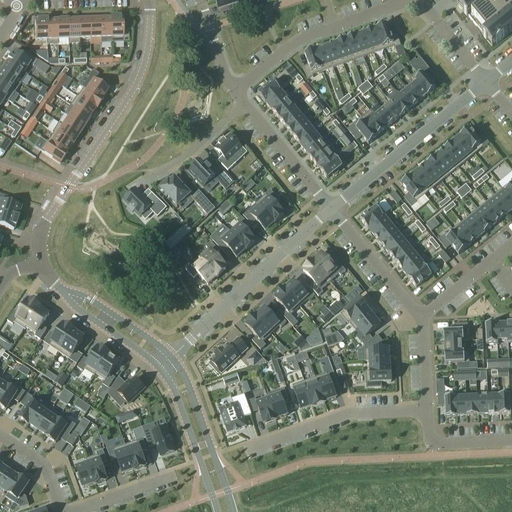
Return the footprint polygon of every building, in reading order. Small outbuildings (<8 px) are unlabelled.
[(221,0),(215,2),(218,13),(233,8),(235,14),(252,9),(249,2),(238,6),(236,0),(221,0)] [(511,31),(511,0),(463,0),(457,6),(467,18),(468,18),(476,28),(479,25),(484,31),(481,34),(482,35),(481,36),(486,42),(490,39),(495,46),(511,31)] [(100,40),(99,20),(88,21),(89,40),(100,40)] [(110,20),(99,20),(100,40),(100,44),(110,44),(111,44),(110,20)] [(122,31),(121,20),(110,20),(111,44),(128,43),(128,31),(122,31)] [(78,45),(77,21),(67,22),(68,46),(78,45)] [(89,40),(88,21),(77,21),(78,45),(79,45),(79,40),(89,40)] [(45,22),(34,23),(34,28),(34,42),(45,42),(46,46),(45,22)] [(57,46),(56,22),(45,22),(46,46),(57,46)] [(68,46),(67,22),(56,22),(57,46),(57,41),(67,41),(67,46),(68,46)] [(386,26),(376,29),(383,51),(394,48),(394,49),(400,47),(396,36),(391,38),(386,26)] [(383,51),(376,29),(375,29),(376,30),(366,33),(373,55),(383,51)] [(373,55),(366,33),(355,37),(363,59),(373,55)] [(363,59),(355,37),(345,41),(353,62),(363,59)] [(353,62),(345,41),(335,44),(343,66),(353,62)] [(343,66),(335,44),(325,48),(332,69),(343,66)] [(332,69),(325,48),(315,52),(315,54),(322,73),(332,69)] [(322,73),(315,54),(315,52),(304,55),(308,67),(303,69),(307,81),(313,78),(312,77),(322,73)] [(23,61),(12,53),(5,64),(25,77),(22,75),(28,66),(32,69),(36,62),(26,56),(23,61)] [(435,90),(429,82),(434,77),(419,60),(416,62),(421,69),(411,78),(426,97),(429,94),(430,95),(435,90)] [(25,77),(5,64),(0,71),(20,85),(25,77)] [(20,85),(0,71),(0,84),(14,94),(20,85)] [(60,75),(54,84),(59,87),(65,78),(64,77),(60,75)] [(82,90),(82,89),(101,102),(107,92),(92,82),(95,78),(90,75),(87,79),(81,89),(82,90)] [(426,97),(411,78),(410,78),(413,82),(406,89),(418,103),(426,97)] [(264,104),(283,89),(276,80),(267,88),(267,87),(262,91),(263,91),(257,96),(264,104)] [(14,94),(0,84),(0,97),(8,103),(14,94)] [(54,84),(48,92),(53,96),(59,87),(54,84)] [(95,111),(101,102),(82,89),(82,90),(76,98),(75,97),(75,98),(95,111)] [(272,112),(290,97),(286,100),(280,92),(284,89),(283,89),(264,104),(265,105),(265,104),(272,112)] [(418,103),(406,89),(397,95),(409,110),(418,103)] [(395,93),(387,100),(389,102),(401,117),(409,110),(397,95),(395,93)] [(278,121),(297,106),(290,97),(272,112),(278,121)] [(95,111),(75,98),(69,107),(89,120),(95,111)] [(37,111),(41,114),(47,105),(42,102),(40,106),(37,111)] [(401,117),(389,102),(380,109),(393,124),(401,117)] [(31,114),(35,108),(30,105),(26,111),(31,114)] [(285,129),(303,115),(303,114),(300,117),(294,109),(297,106),(278,121),(285,129)] [(69,107),(73,110),(67,118),(83,129),(89,120),(69,107)] [(393,124),(380,109),(382,111),(374,118),(369,112),(384,131),(393,124)] [(35,123),(41,114),(37,111),(31,120),(35,123)] [(384,131),(369,112),(361,119),(376,138),(384,131)] [(292,137),(311,122),(310,122),(309,123),(303,115),(285,129),(292,137)] [(83,129),(67,118),(61,127),(57,124),(57,125),(77,138),(83,129)] [(347,131),(346,131),(356,142),(361,138),(368,146),(377,139),(376,138),(361,119),(352,126),(347,131)] [(299,146),(318,131),(311,122),(292,137),(299,146)] [(10,123),(6,128),(13,132),(16,135),(17,135),(20,130),(16,127),(10,123)] [(77,138),(57,125),(51,134),(71,147),(77,138)] [(25,128),(19,137),(25,140),(31,132),(25,128)] [(468,130),(459,137),(474,155),(483,148),(484,149),(489,145),(481,135),(476,139),(468,130)] [(306,154),(323,140),(317,132),(318,131),(299,146),(306,154)] [(52,135),(47,143),(46,142),(45,143),(65,156),(71,147),(51,134),(52,135)] [(229,136),(214,150),(222,158),(217,162),(227,172),(235,165),(231,160),(242,150),(229,136)] [(474,155),(459,137),(459,138),(451,144),(466,162),(474,155)] [(323,140),(306,154),(309,158),(312,163),(331,147),(324,139),(323,140)] [(39,152),(59,165),(65,156),(45,143),(39,152)] [(466,162),(451,144),(443,151),(457,169),(466,162)] [(331,147),(312,163),(316,167),(319,170),(319,171),(338,156),(331,147)] [(457,169),(443,151),(435,158),(449,176),(457,169)] [(345,165),(338,156),(319,171),(326,180),(332,176),(333,177),(337,173),(336,172),(345,165)] [(449,176),(435,158),(426,165),(441,183),(449,176)] [(203,189),(213,179),(225,191),(233,183),(219,168),(211,176),(209,173),(210,172),(206,168),(205,169),(199,163),(189,173),(203,189)] [(441,183),(426,165),(418,172),(432,190),(441,183)] [(432,190),(418,172),(410,178),(409,178),(424,196),(432,190)] [(415,204),(424,196),(409,178),(400,186),(408,195),(403,199),(411,209),(416,205),(415,204)] [(168,182),(160,190),(176,207),(189,196),(174,179),(169,184),(168,182)] [(511,180),(510,182),(511,182),(502,190),(511,201),(511,180)] [(135,190),(123,202),(129,208),(128,210),(132,214),(133,212),(140,219),(148,210),(157,219),(166,209),(151,195),(145,200),(135,190)] [(511,201),(502,190),(494,196),(508,214),(511,211),(511,201)] [(270,192),(256,204),(274,224),(274,225),(283,217),(282,216),(283,215),(274,205),(278,201),(270,192)] [(198,193),(191,200),(207,217),(215,210),(214,210),(198,193)] [(401,202),(393,193),(389,197),(396,206),(401,202)] [(0,195),(0,214),(17,220),(19,212),(20,209),(9,205),(11,199),(0,195)] [(508,214),(494,196),(485,203),(500,221),(508,214)] [(500,221),(485,203),(477,210),(492,228),(500,221)] [(256,204),(242,217),(251,226),(255,222),(265,232),(274,224),(256,204)] [(367,230),(385,215),(378,206),(360,221),(367,230)] [(492,228),(477,210),(469,217),(483,235),(492,228)] [(0,214),(0,227),(12,232),(14,228),(17,220),(0,214)] [(374,238),(392,223),(385,215),(367,230),(368,230),(374,238)] [(483,235),(469,217),(460,224),(475,242),(483,235)] [(229,233),(245,251),(246,252),(254,244),(253,243),(254,242),(245,232),(249,228),(241,219),(236,223),(238,225),(229,233)] [(381,246),(399,232),(392,223),(374,238),(381,246)] [(475,242),(460,224),(452,231),(467,249),(467,248),(475,242)] [(217,237),(212,242),(220,251),(225,247),(236,259),(245,251),(229,233),(228,231),(219,239),(217,237)] [(467,249),(452,231),(443,238),(442,237),(438,241),(446,251),(450,247),(458,256),(467,249)] [(388,255),(406,240),(399,232),(381,246),(388,255)] [(395,263),(412,249),(406,240),(388,255),(395,263)] [(207,250),(198,259),(201,262),(202,262),(216,277),(216,278),(217,279),(225,271),(224,270),(225,269),(214,257),(219,253),(210,244),(205,248),(207,250)] [(401,271),(419,257),(412,249),(395,263),(401,271)] [(450,261),(442,252),(437,256),(445,265),(450,261)] [(312,264),(330,283),(338,275),(340,277),(345,272),(336,263),(332,267),(321,256),(312,264)] [(408,280),(426,265),(419,257),(401,271),(408,279),(408,280)] [(189,267),(185,271),(193,280),(198,276),(207,286),(216,278),(216,277),(202,262),(201,262),(193,270),(189,267)] [(304,272),(303,273),(314,285),(309,289),(318,298),(322,294),(321,292),(330,283),(312,264),(311,263),(303,271),(304,272)] [(433,274),(426,265),(408,280),(415,289),(433,274)] [(283,291),(299,309),(308,301),(309,302),(315,298),(306,288),(301,293),(292,283),(283,291)] [(356,288),(344,299),(349,304),(361,294),(362,294),(356,288)] [(275,298),(274,300),(283,310),(279,314),(293,329),(297,325),(290,317),(299,309),(283,291),(283,290),(274,298),(275,298)] [(359,300),(340,316),(347,325),(348,324),(365,309),(366,310),(366,309),(359,300)] [(25,329),(38,309),(39,309),(39,308),(30,302),(29,303),(28,302),(19,315),(14,312),(7,322),(12,326),(13,324),(24,331),(25,329)] [(41,327),(49,316),(39,309),(38,309),(25,329),(35,336),(34,338),(39,341),(46,331),(41,327)] [(255,318),(254,318),(270,335),(279,327),(281,329),(286,324),(277,315),(273,319),(263,309),(255,318)] [(365,309),(348,324),(355,333),(358,330),(357,330),(372,318),(366,310),(365,309)] [(333,317),(328,312),(319,320),(324,325),(333,317)] [(246,325),(245,326),(256,338),(251,343),(260,352),(265,347),(262,343),(270,335),(254,318),(255,318),(254,317),(245,325),(246,325)] [(372,318),(357,330),(358,330),(364,339),(360,342),(364,347),(372,341),(368,336),(379,326),(372,318)] [(58,354),(73,332),(74,332),(65,325),(64,326),(63,325),(55,337),(50,333),(43,344),(48,347),(58,354)] [(454,332),(443,332),(443,344),(444,344),(444,343),(460,343),(463,343),(468,343),(467,331),(467,325),(454,325),(454,332)] [(496,342),(496,326),(496,325),(484,326),(485,345),(497,345),(497,342),(496,342)] [(507,342),(506,325),(496,326),(496,342),(497,342),(507,342)] [(330,330),(322,332),(324,338),(332,336),(330,330)] [(83,339),(73,332),(58,354),(69,361),(83,339)] [(372,341),(364,347),(364,351),(364,363),(369,362),(388,361),(388,350),(382,350),(381,342),(377,337),(372,341)] [(210,364),(208,366),(218,376),(220,374),(221,375),(238,359),(238,358),(246,350),(237,340),(229,348),(227,346),(221,352),(220,351),(215,356),(215,357),(209,363),(210,364)] [(6,343),(2,350),(5,352),(8,354),(13,347),(6,343)] [(461,353),(460,343),(444,343),(444,344),(444,354),(461,353)] [(95,375),(108,355),(108,356),(109,355),(100,349),(99,349),(98,349),(89,362),(83,359),(76,369),(82,373),(84,371),(94,378),(95,376),(95,375)] [(253,369),(262,360),(256,353),(246,361),(253,369)] [(468,353),(461,353),(444,354),(444,366),(469,364),(468,353)] [(109,376),(118,362),(108,356),(108,355),(95,375),(95,376),(105,382),(102,386),(108,390),(115,379),(109,376)] [(297,365),(305,362),(303,355),(294,358),(297,365)] [(294,357),(285,360),(287,366),(291,365),(296,363),(294,357)] [(324,375),(315,379),(324,403),(335,399),(333,392),(338,390),(327,359),(319,362),(324,375)] [(388,361),(369,362),(370,372),(370,373),(389,372),(389,371),(388,361)] [(487,370),(498,369),(497,361),(486,362),(487,370)] [(21,366),(18,372),(26,377),(30,372),(21,366)] [(370,372),(365,372),(366,384),(366,390),(381,389),(381,384),(390,383),(390,371),(389,371),(389,372),(370,373),(370,372)] [(74,380),(78,375),(73,372),(69,377),(74,380)] [(61,388),(67,379),(60,374),(54,384),(61,388)] [(236,375),(222,380),(225,389),(239,384),(236,375)] [(0,398),(10,384),(1,378),(0,379),(0,398)] [(118,379),(111,389),(127,405),(144,389),(135,380),(135,381),(132,385),(129,382),(124,386),(118,379)] [(324,403),(315,379),(303,383),(312,407),(312,408),(312,409),(324,404),(324,403)] [(312,407),(303,383),(292,387),(300,412),(312,408),(312,407)] [(24,394),(10,384),(0,398),(0,407),(5,411),(12,401),(17,404),(24,394)] [(277,392),(266,396),(267,401),(275,421),(286,417),(282,404),(288,402),(283,390),(277,392)] [(497,393),(497,397),(498,397),(499,416),(498,416),(510,416),(509,393),(497,393)] [(456,418),(455,399),(455,394),(437,395),(438,408),(444,407),(444,419),(456,418)] [(28,426),(41,405),(40,406),(32,400),(33,399),(27,395),(20,406),(25,409),(18,419),(28,426)] [(233,407),(219,412),(222,419),(223,418),(227,428),(225,429),(228,435),(233,433),(245,429),(242,420),(251,417),(243,397),(231,402),(233,407)] [(499,416),(498,397),(497,397),(487,397),(487,400),(488,416),(498,416),(499,416)] [(466,417),(465,398),(455,399),(456,418),(466,417)] [(477,417),(476,400),(477,400),(477,398),(466,398),(465,398),(466,417),(477,417)] [(255,400),(248,402),(252,414),(258,412),(263,425),(264,424),(265,425),(276,422),(275,421),(267,401),(256,404),(255,400)] [(488,416),(487,400),(477,400),(476,400),(477,417),(488,416)] [(37,431),(50,411),(41,405),(28,426),(29,425),(37,431)] [(90,408),(86,405),(81,412),(86,415),(90,408)] [(46,438),(59,417),(58,418),(50,412),(51,411),(50,411),(37,431),(46,437),(45,437),(46,438)] [(59,417),(46,438),(55,444),(62,434),(67,437),(74,427),(69,423),(59,417)] [(80,438),(90,424),(82,419),(73,434),(78,437),(80,438)] [(154,425),(141,429),(142,432),(145,440),(148,449),(156,446),(160,457),(173,453),(171,446),(168,436),(165,429),(156,432),(154,425)] [(136,442),(125,446),(133,471),(133,472),(144,469),(144,467),(145,467),(140,454),(146,452),(142,441),(145,440),(142,432),(141,429),(132,432),(136,442)] [(73,434),(66,444),(71,448),(78,437),(73,434)] [(113,448),(106,450),(110,462),(116,460),(122,475),(133,471),(125,446),(113,450),(113,448)] [(106,481),(101,466),(107,464),(102,452),(96,454),(97,456),(85,460),(87,465),(94,485),(94,486),(105,482),(105,481),(106,481)] [(94,485),(87,465),(75,469),(80,482),(79,482),(81,488),(82,488),(83,489),(94,485)] [(0,486),(9,473),(1,467),(0,467),(0,486)] [(8,495),(18,479),(9,473),(0,486),(0,489),(7,494),(8,495)] [(18,478),(18,479),(8,495),(7,494),(4,498),(18,508),(19,510),(28,507),(26,500),(25,498),(21,495),(28,484),(18,478)]
